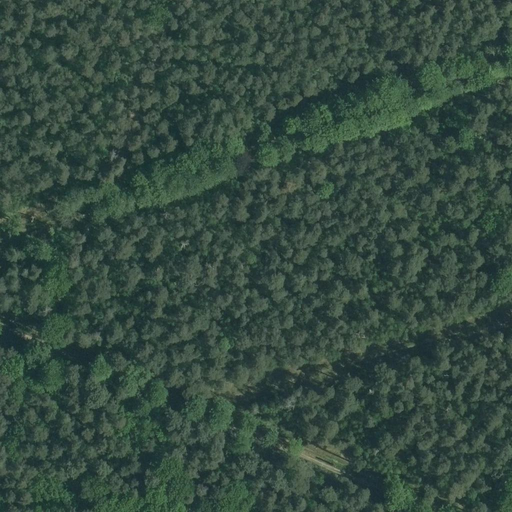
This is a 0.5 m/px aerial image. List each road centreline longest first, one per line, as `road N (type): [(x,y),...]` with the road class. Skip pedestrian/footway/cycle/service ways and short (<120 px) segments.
road 1 (track): [(511,57),(97,203)]
road 2 (track): [(428,511),(44,344)]
